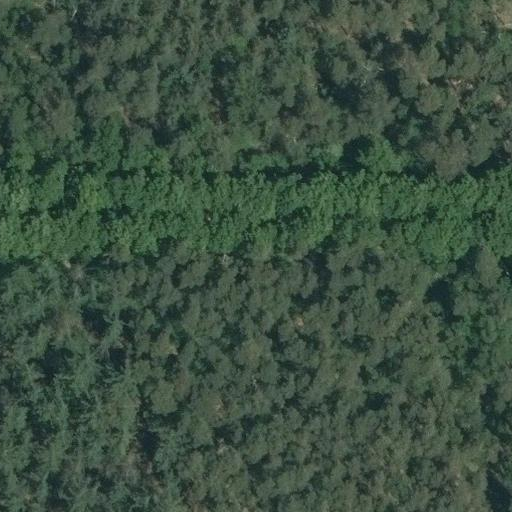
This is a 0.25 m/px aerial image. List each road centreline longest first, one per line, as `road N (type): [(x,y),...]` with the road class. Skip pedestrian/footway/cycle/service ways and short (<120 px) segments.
road 1 (tertiary): [(0,226),(511,231)]
road 2 (track): [(0,188),(511,192)]
